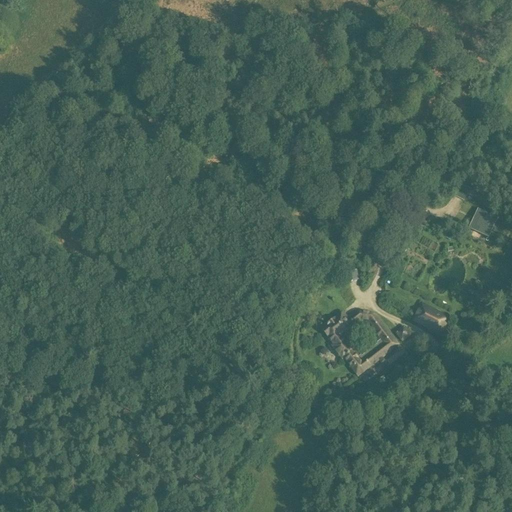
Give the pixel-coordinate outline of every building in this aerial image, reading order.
[(477,210),(469,227),(488,235),(496,219),(477,210)] [(402,273),(405,268),(399,264),(396,269),(402,273)] [(442,332),(449,318),(422,306),(414,321),(430,329),(432,326),(442,332)] [(332,345),(342,359),(344,358),(358,376),(398,346),(374,315),(356,312),(346,320),(341,314),(322,330),(333,344),(332,345)] [(402,343),(411,336),(404,327),(395,333),(402,343)]
